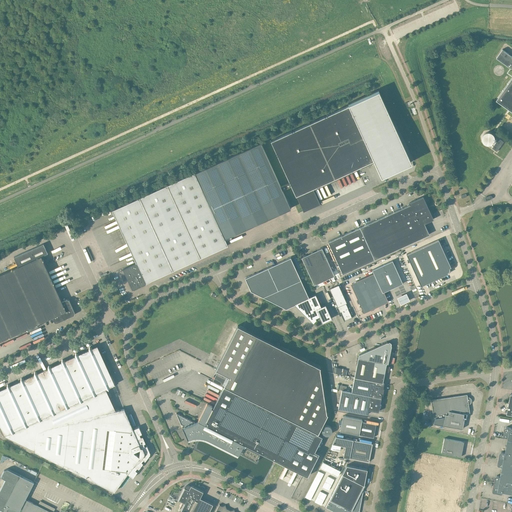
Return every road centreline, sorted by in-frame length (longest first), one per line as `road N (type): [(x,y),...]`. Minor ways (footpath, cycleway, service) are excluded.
road 1 (track): [(0,236),(357,75),(358,44),(388,39)]
road 2 (unclassified): [(475,280),(343,341),(322,343),(237,305),(214,271)]
road 3 (unclassified): [(214,271),(435,174)]
road 4 (unclassified): [(373,511),(398,389),(494,372)]
road 5 (unclassified): [(175,468),(128,359),(130,324)]
road 6 (unclassified): [(435,174),(386,35)]
road 7 (unclassified): [(468,511),(494,372)]
road 8 (tertiary): [(293,511),(205,468),(175,468)]
road 9 (unclassified): [(110,318),(0,368)]
